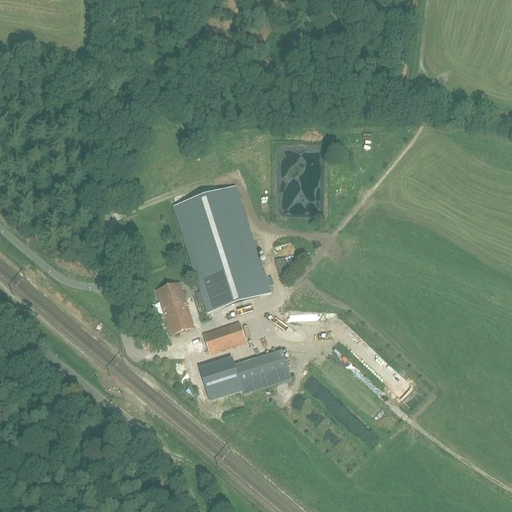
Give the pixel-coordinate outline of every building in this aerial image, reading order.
[(176,207),(210,313),(271,294),(264,271),(260,273),(233,189),(176,207)] [(195,329),(186,301),(181,283),(157,291),(171,336),(195,329)] [(203,336),(210,356),(246,344),(239,323),(203,336)] [(288,333),(287,325),(278,326),(278,334),(288,333)] [(243,396),(291,381),(282,352),(234,367),(243,396)] [(208,366),(216,394),(231,390),(223,362),(208,366)] [(379,438),(371,430),(363,439),(370,447),(379,438)]
